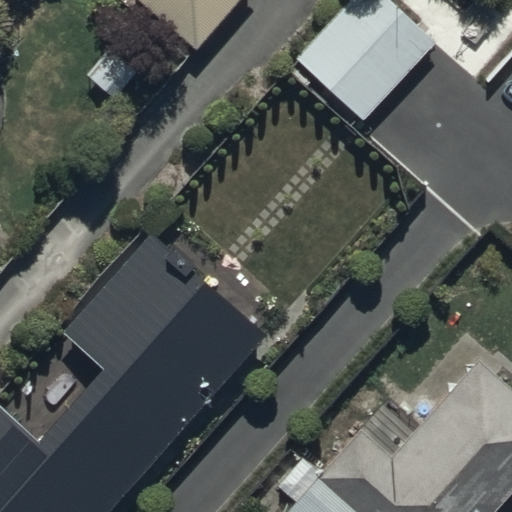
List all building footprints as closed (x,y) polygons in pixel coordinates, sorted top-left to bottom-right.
[(131,0),(194,49),(231,0),(131,0)] [(361,121),(436,38),(393,0),(342,0),(291,57),(361,121)] [(511,0),(410,0),(490,72),(511,46),(511,0)] [(101,511),(258,332),(141,230),(56,327),(99,364),(35,438),(0,407),(0,511),(101,511)] [(488,511),(511,484),(511,372),(510,371),(505,378),(472,350),(415,418),(384,391),(281,511),(488,511)]
